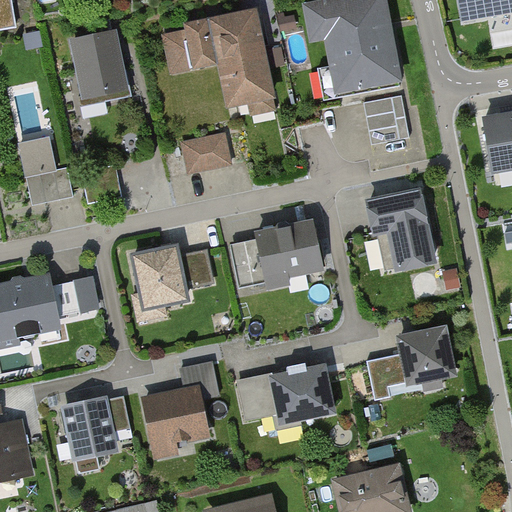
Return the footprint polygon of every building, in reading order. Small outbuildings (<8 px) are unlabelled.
[(0,0),(0,30),(17,27),(11,0),(0,0)] [(389,0),(359,0),(307,9),(313,43),(327,41),(337,95),(404,83),(389,0)] [(511,0),(457,0),(462,26),(511,17),(511,0)] [(182,37),(166,40),(174,75),(211,68),(221,114),(243,109),(246,122),(277,115),(254,8),(179,24),(182,37)] [(114,36),(68,44),(83,123),(106,118),(103,102),(126,98),(114,36)] [(286,45),(269,48),(272,66),(289,63),(286,45)] [(403,98),(367,105),(375,145),(411,138),(403,98)] [(511,115),(486,120),(495,172),(511,168),(511,115)] [(225,137),(180,144),(185,174),(229,167),(225,137)] [(51,142),(22,148),(34,207),(76,199),(70,169),(57,171),(51,142)] [(121,170),(84,177),(91,206),(127,199),(121,170)] [(419,192),(370,203),(376,232),(391,229),(400,268),(434,261),(419,192)] [(312,223),(258,234),(261,244),(231,250),(240,289),(268,283),(270,290),(289,286),(287,277),(322,269),(312,223)] [(177,248),(135,257),(146,308),(186,299),(184,288),(213,282),(206,252),(179,258),(177,248)] [(12,287),(0,289),(0,337),(0,339),(20,334),(26,339),(35,337),(39,330),(59,326),(57,318),(97,309),(91,279),(50,288),(48,279),(26,284),(22,280),(15,282),(12,287)] [(450,331),(397,341),(406,388),(459,378),(450,331)] [(397,356),(378,360),(384,392),(404,388),(397,356)] [(227,393),(221,360),(197,365),(203,398),(227,393)] [(328,365),(269,375),(278,422),(336,411),(328,365)] [(265,375),(236,380),(245,424),(273,418),(265,375)] [(174,445),(209,438),(199,386),(139,398),(151,461),(176,456),(174,445)] [(133,436),(126,397),(109,401),(116,439),(133,436)] [(107,398),(57,407),(67,460),(117,451),(107,398)] [(0,483),(37,477),(27,420),(0,425),(0,483)] [(407,511),(397,468),(331,484),(337,511),(407,511)] [(273,511),(270,498),(211,511),(273,511)]
